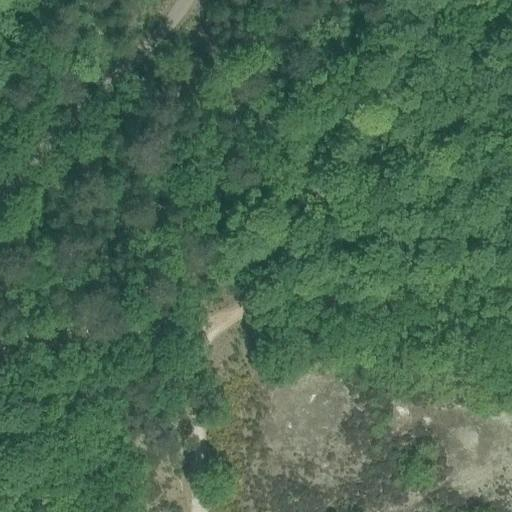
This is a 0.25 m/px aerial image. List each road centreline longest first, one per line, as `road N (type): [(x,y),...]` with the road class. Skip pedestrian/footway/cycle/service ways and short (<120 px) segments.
road 1 (track): [(204,325),(378,283),(511,275)]
road 2 (track): [(0,342),(204,325)]
road 3 (track): [(194,511),(196,353),(204,325)]
road 4 (unknown): [(46,511),(47,467),(31,430),(0,407)]
